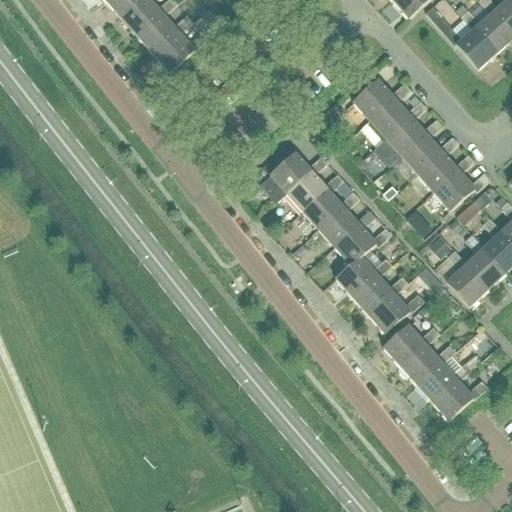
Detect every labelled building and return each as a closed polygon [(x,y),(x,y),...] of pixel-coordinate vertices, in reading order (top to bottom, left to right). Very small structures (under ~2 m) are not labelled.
[(108,0),(104,4),(120,22),(144,0),(145,0),(147,1),(148,0),(108,0)] [(144,0),(120,22),(136,40),(161,17),(163,19),(176,8),(170,2),(157,13),(147,1),(145,0),(144,0)] [(394,0),(390,4),(407,22),(432,0),(433,1),(434,0),(394,0)] [(483,0),(477,5),(489,18),(490,17),(511,41),(511,5),(509,1),(507,3),(496,12),(484,0),(483,0)] [(425,18),(442,37),(448,31),(432,12),(425,18)] [(459,21),(471,34),(472,33),(495,58),(511,42),(511,41),(490,17),(489,18),(478,28),(466,15),(459,21)] [(136,40),(151,58),(177,36),(179,38),(192,26),(186,20),(173,31),(163,19),(161,17),(136,40)] [(448,31),(442,37),(453,50),(454,49),(476,74),(495,58),(472,33),(471,34),(460,44),(448,31)] [(177,36),(151,58),(168,77),(193,55),(194,56),(208,44),(202,37),(189,49),(179,38),(177,36)] [(352,107),(369,125),(394,103),(396,106),(409,94),(403,88),(390,99),(377,84),(352,107)] [(369,125),(385,143),(409,121),(412,124),(425,113),(419,106),(406,117),(396,106),(394,103),(369,125)] [(385,143),(400,161),(425,139),(428,142),(441,130),(434,124),(422,135),(412,124),(409,121),(385,143)] [(400,161),(416,179),(441,157),(444,160),(457,149),(451,142),(438,153),(428,142),(425,139),(400,161)] [(416,179),(432,197),(457,175),(460,178),(473,167),(467,160),(454,171),(444,160),(441,157),(416,179)] [(269,180),(285,199),(310,177),(313,180),(326,168),(320,161),(307,172),(294,158),(269,180)] [(457,175),(432,197),(449,216),(473,194),(475,196),(489,185),(482,177),(469,189),(460,178),(457,175)] [(285,199),(301,217),(326,195),(329,198),(342,186),(336,179),(323,191),(313,180),(310,177),(285,199)] [(301,217),(317,235),(342,212),(345,216),(358,204),(352,197),(339,209),(329,198),(326,195),(301,217)] [(511,225),(501,235),(498,237),(511,251),(511,213),(506,207),(500,213),(511,225)] [(317,235),(333,253),(358,230),(361,233),(374,222),(368,215),(355,227),(345,216),(342,212),(317,235)] [(494,241),(483,251),(481,253),(503,278),(511,270),(511,251),(498,237),(501,235),(489,222),(482,229),(494,241)] [(333,253),(349,271),(350,272),(360,262),(374,250),(377,252),(390,240),(384,233),(371,245),(361,233),(358,230),(333,253)] [(476,258),(465,268),(463,270),(486,294),(503,278),(481,253),(483,251),(471,238),(464,245),(476,258)] [(453,255),(447,261),(459,274),(445,287),(467,311),(486,294),(463,270),(465,268),(453,255)] [(334,283),(351,302),(376,280),(377,282),(391,270),(385,263),(372,275),(360,262),(350,272),(349,271),(334,283)] [(351,302),(367,320),(392,298),(393,299),(406,288),(400,281),(387,293),(377,282),(376,280),(351,302)] [(392,298),(367,320),(383,338),(408,317),(409,318),(423,306),(417,299),(403,311),(393,299),(392,298)] [(382,352),(399,371),(424,348),(425,350),(438,338),(432,332),(419,343),(407,330),(382,352)] [(399,371),(414,388),(439,366),(440,367),(453,356),(448,349),(435,361),(425,350),(424,348),(399,371)] [(414,388),(430,406),(455,383),(457,386),(470,374),(464,367),(451,379),(440,367),(439,366),(414,388)] [(455,383),(430,406),(447,425),(472,403),(473,404),(486,392),(480,385),(467,397),(457,386),(455,383)]
